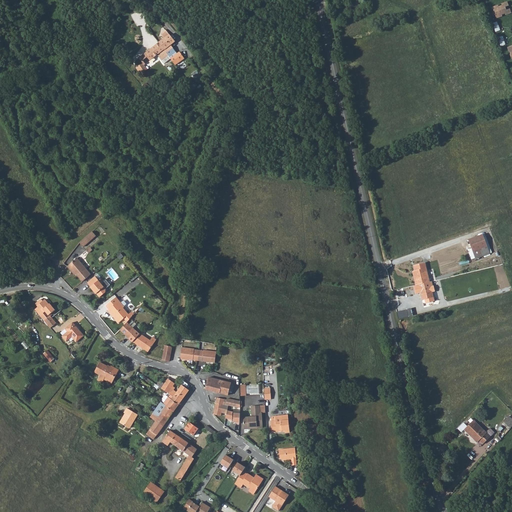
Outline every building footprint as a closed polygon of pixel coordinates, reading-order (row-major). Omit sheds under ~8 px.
[(497,5),(492,7),(493,11),(494,11),(495,14),(494,14),(496,18),(501,16),(501,14),(504,13),(505,14),(510,12),(509,9),(506,10),(505,7),(507,6),(506,1),(500,4),(501,5),(498,7),(497,5)] [(184,58),(179,52),(177,54),(170,45),(175,41),(169,34),(167,32),(163,35),(164,38),(158,42),(164,49),(168,55),(175,64),(184,58)] [(157,55),(164,49),(158,42),(138,58),(142,63),(136,67),(141,73),(148,69),(144,65),(157,55)] [(164,49),(157,55),(161,60),(168,55),(164,49)] [(91,231),(85,236),(90,241),(96,236),(91,231)] [(482,234),(468,240),(472,251),(486,246),(482,234)] [(83,238),(79,242),(83,247),(87,243),(83,238)] [(488,253),(486,246),(472,251),(474,258),(488,253)] [(77,257),(75,259),(89,276),(91,274),(77,257)] [(89,276),(75,259),(68,265),(74,274),(76,273),(82,281),(89,276)] [(425,264),(414,266),(415,272),(417,280),(414,281),(415,287),(418,286),(421,301),(433,299),(431,289),(433,288),(432,283),(430,283),(425,264)] [(100,299),(105,295),(107,293),(102,286),(104,285),(100,280),(98,281),(95,277),(92,280),(88,283),(91,287),(90,289),(96,296),(97,295),(100,299)] [(43,320),(46,317),(43,313),(45,311),(48,315),(54,309),(49,303),(48,304),(44,299),(42,301),(40,298),(39,300),(38,301),(35,303),(37,306),(34,309),(39,315),(43,320)] [(118,323),(124,318),(128,315),(122,308),(124,307),(116,299),(111,303),(106,306),(109,310),(107,312),(112,318),(112,317),(118,323)] [(46,317),(43,320),(49,328),(56,323),(51,317),(50,315),(46,317)] [(81,335),(71,322),(64,328),(66,331),(61,335),(60,336),(64,341),(69,336),(74,341),(81,335)] [(135,332),(137,331),(128,322),(127,322),(122,328),(121,329),(130,338),(131,336),(135,340),(139,336),(135,332)] [(135,340),(134,341),(137,344),(148,352),(157,340),(153,337),(151,341),(141,334),(139,336),(135,340)] [(162,360),(170,361),(173,347),(165,346),(162,360)] [(194,349),(182,348),(181,357),(182,360),(187,361),(187,360),(193,360),(201,361),(202,360),(207,361),(207,362),(214,363),(215,352),(203,350),(203,351),(194,350),(194,349)] [(44,353),(50,361),(54,357),(48,349),(44,353)] [(107,366),(100,362),(95,371),(105,377),(103,381),(108,384),(110,380),(113,381),(119,370),(111,366),(109,369),(106,367),(107,366)] [(209,377),(208,380),(206,389),(226,394),(228,382),(209,377)] [(171,395),(172,395),(172,397),(173,398),(172,400),(179,405),(189,390),(182,386),(177,393),(174,390),(175,388),(173,387),(175,384),(168,379),(162,388),(162,389),(169,393),(171,395)] [(167,397),(163,403),(167,406),(174,412),(179,405),(172,400),(169,398),(167,397)] [(233,401),(232,407),(240,409),(240,401),(233,400),(233,401)] [(227,406),(223,405),(216,403),(214,414),(221,415),(221,411),(226,412),(227,406)] [(167,406),(156,421),(163,427),(174,412),(167,406)] [(259,406),(252,407),(252,417),(243,418),(244,428),(258,427),(258,428),(263,428),(262,413),(260,413),(259,406)] [(137,415),(127,408),(124,412),(126,413),(120,422),(129,427),(137,415)] [(288,414),(275,415),(275,419),(271,420),(271,432),(281,431),(281,430),(284,429),(285,432),(289,431),(289,422),(288,414)] [(490,437),(473,420),(470,423),(463,430),(471,438),(472,437),(477,442),(479,440),(483,444),(490,437)] [(154,440),(163,427),(156,421),(147,435),(154,440)] [(207,434),(212,437),(215,432),(207,426),(204,430),(207,433),(207,434)] [(171,442),(177,447),(183,439),(180,437),(176,435),(170,431),(163,442),(169,446),(171,442)] [(176,477),(181,480),(194,459),(192,457),(197,450),(183,439),(177,447),(189,455),(176,477)] [(279,449),(280,459),(282,459),(282,461),(291,460),(292,466),(297,465),(295,448),(279,449)] [(202,453),(197,450),(192,457),(194,459),(196,460),(202,453)] [(224,464),(227,467),(232,459),(229,457),(224,464)] [(242,466),(232,459),(227,467),(237,473),(242,466)] [(248,473),(244,470),(235,483),(241,487),(244,483),(251,488),(250,489),(250,491),(254,494),(264,478),(257,473),(255,477),(254,477),(252,476),(253,475),(249,472),(248,473)] [(164,491),(151,482),(144,493),(157,501),(164,491)] [(280,489),(276,486),(269,496),(276,501),(272,507),(278,511),(289,495),(283,491),(282,492),(280,490),(280,489)] [(187,500),(181,509),(185,511),(184,511),(206,511),(208,509),(200,504),(197,508),(191,504),(191,503),(187,500)]
